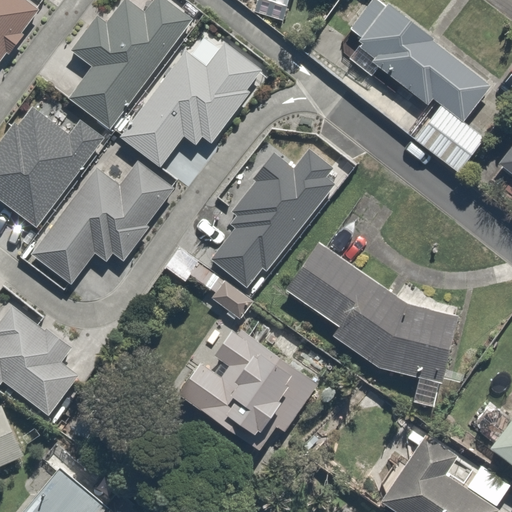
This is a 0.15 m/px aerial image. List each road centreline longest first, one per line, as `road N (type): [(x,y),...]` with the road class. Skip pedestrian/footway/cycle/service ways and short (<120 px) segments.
road 1 (residential): [(339,99),(290,100),(257,117),(122,299),(104,312),(58,307),(0,262)]
road 2 (residential): [(339,99),(511,241)]
road 3 (residential): [(217,0),(339,99)]
road 4 (residential): [(0,102),(78,0)]
